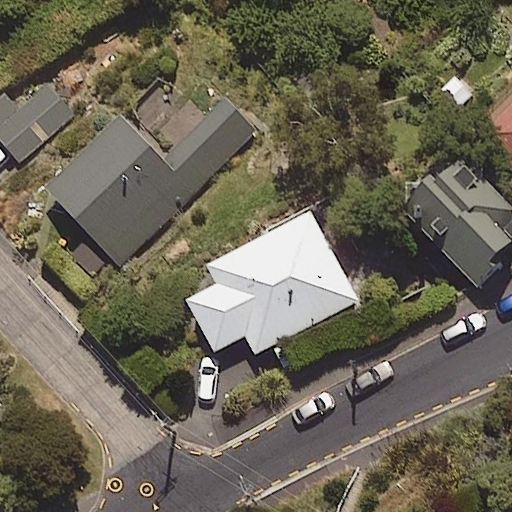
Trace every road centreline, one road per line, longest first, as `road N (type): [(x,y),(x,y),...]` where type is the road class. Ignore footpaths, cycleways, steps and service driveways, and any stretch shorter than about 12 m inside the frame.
road 1 (residential): [(511,331),(166,505)]
road 2 (residential): [(0,288),(132,433),(166,505)]
